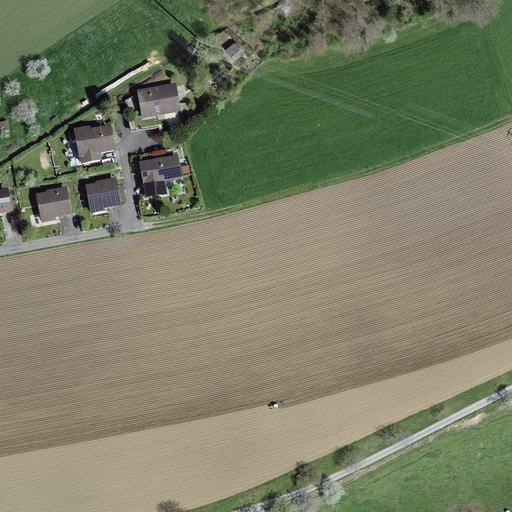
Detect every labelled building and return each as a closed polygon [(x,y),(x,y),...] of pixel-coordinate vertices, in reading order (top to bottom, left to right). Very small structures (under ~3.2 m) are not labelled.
[(229,28),(226,31),(242,49),(245,45),(229,28)] [(234,43),(222,52),(232,64),(243,54),(234,43)] [(252,55),(258,62),(262,59),(256,52),(252,55)] [(176,82),(137,90),(142,119),(181,112),(176,82)] [(10,131),(9,120),(0,121),(0,129),(0,132),(10,131)] [(90,125),(74,128),(74,133),(70,134),(71,139),(75,138),(79,157),(80,157),(81,164),(102,160),(101,153),(116,150),(111,124),(91,128),(90,125)] [(178,155),(139,161),(145,198),(168,194),(166,181),(182,178),(178,155)] [(191,174),(189,165),(181,167),(183,175),(191,174)] [(95,183),(85,184),(90,214),(106,211),(105,208),(121,205),(121,201),(126,200),(124,187),(121,187),(121,185),(118,186),(116,177),(95,181),(95,183)] [(46,192),(36,194),(41,223),(56,220),(56,217),(72,215),(67,186),(46,190),(46,192)] [(0,213),(13,212),(8,187),(0,188),(0,213)] [(11,216),(12,226),(20,225),(21,237),(26,236),(23,215),(11,216)]
